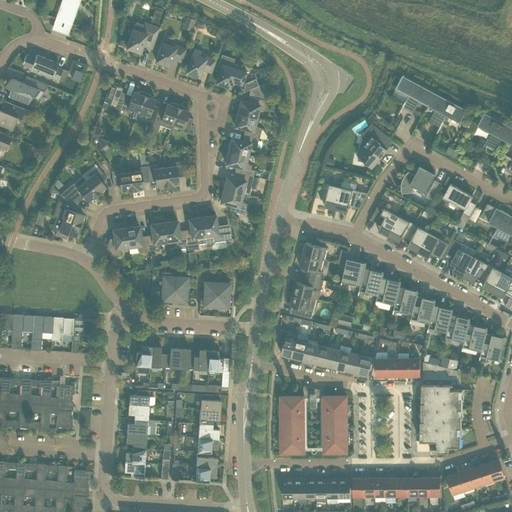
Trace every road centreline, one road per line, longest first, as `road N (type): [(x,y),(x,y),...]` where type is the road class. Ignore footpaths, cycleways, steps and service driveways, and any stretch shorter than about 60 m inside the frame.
road 1 (residential): [(511,198),(414,149),(377,190),(354,238)]
road 2 (residential): [(82,260),(112,210),(200,195),(202,133)]
road 3 (residential): [(511,320),(354,238)]
road 4 (residential): [(200,92),(36,37)]
road 5 (residential): [(247,510),(108,494)]
road 6 (residential): [(256,328),(165,322),(122,306)]
road 7 (residential): [(369,464),(243,464)]
